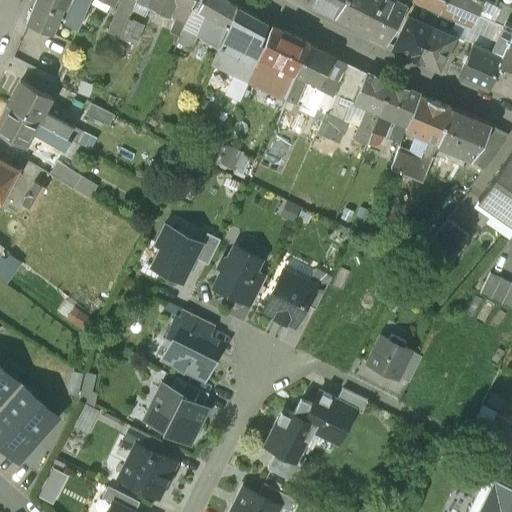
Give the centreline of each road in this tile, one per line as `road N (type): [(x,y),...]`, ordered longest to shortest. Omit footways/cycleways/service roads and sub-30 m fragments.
road 1 (residential): [(269,0),(389,63),(511,114)]
road 2 (residential): [(191,511),(275,348)]
